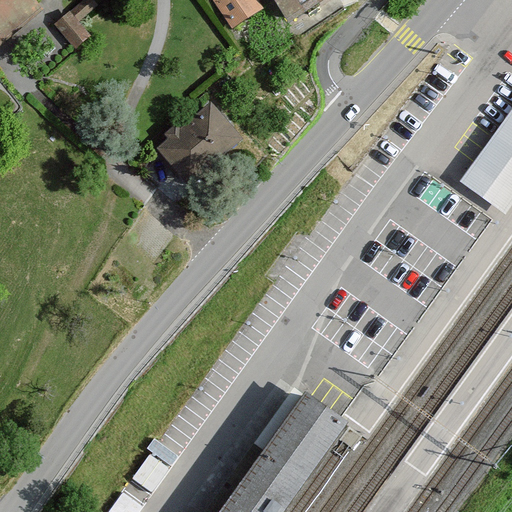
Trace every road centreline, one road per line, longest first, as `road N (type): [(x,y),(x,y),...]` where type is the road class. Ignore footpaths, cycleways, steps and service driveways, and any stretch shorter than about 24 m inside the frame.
road 1 (tertiary): [(353,102),(118,364),(14,511)]
road 2 (tertiary): [(448,0),(353,102)]
road 3 (residential): [(377,0),(327,61),(353,102)]
